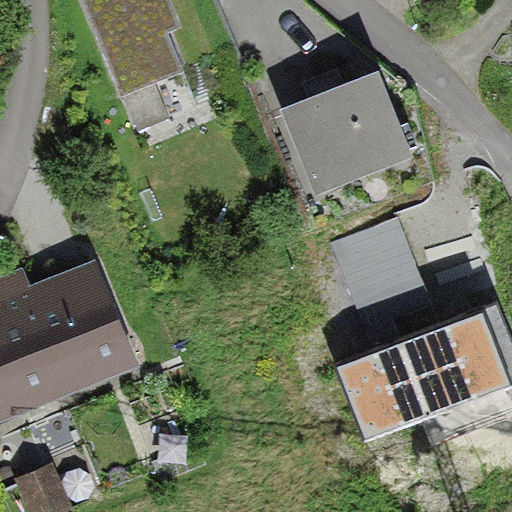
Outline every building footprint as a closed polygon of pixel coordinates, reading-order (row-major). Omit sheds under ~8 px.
[(186,13),(181,0),(88,0),(124,85),(190,58),(173,18),(186,13)] [(436,0),(406,0),(410,8),(436,0)] [(317,182),(418,137),(380,50),(278,94),(317,182)] [(330,241),(366,329),(387,320),(383,310),(430,292),(398,214),(330,241)] [(0,415),(141,353),(96,251),(31,279),(23,261),(0,271),(0,415)] [(511,369),(511,323),(492,276),(387,320),(366,329),(328,345),(364,431),(511,369)] [(53,457),(16,474),(32,511),(54,511),(74,503),(53,457)] [(511,511),(511,478),(430,511),(511,511)] [(277,511),(264,481),(189,511),(277,511)]
